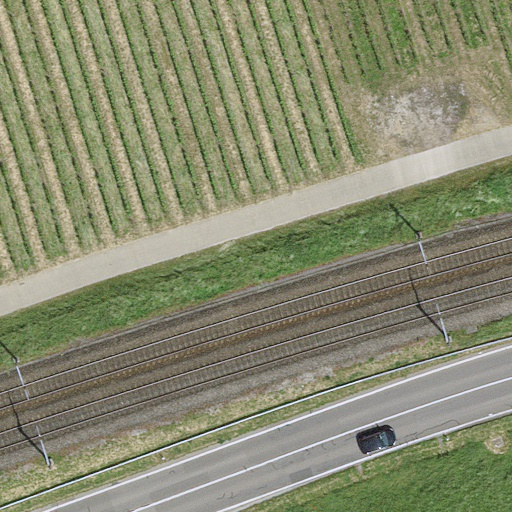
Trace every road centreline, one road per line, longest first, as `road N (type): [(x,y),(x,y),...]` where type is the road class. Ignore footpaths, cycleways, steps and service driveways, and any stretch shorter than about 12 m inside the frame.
road 1 (track): [(0,306),(511,146)]
road 2 (primary): [(150,511),(511,385)]
